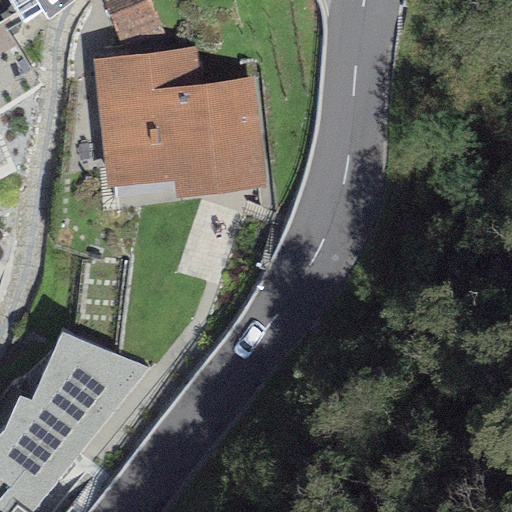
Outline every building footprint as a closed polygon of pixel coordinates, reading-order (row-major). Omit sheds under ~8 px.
[(28,0),(47,32),(87,0),(28,0)] [(0,107),(36,87),(4,27),(0,29),(0,107)] [(196,50),(90,62),(106,192),(173,184),(175,204),(264,193),(250,85),(201,91),(196,50)] [(1,408),(0,409),(0,460),(35,494),(148,360),(61,316),(31,377),(19,374),(1,408)] [(35,494),(0,460),(0,497),(7,503),(15,492),(30,504),(35,494)]
